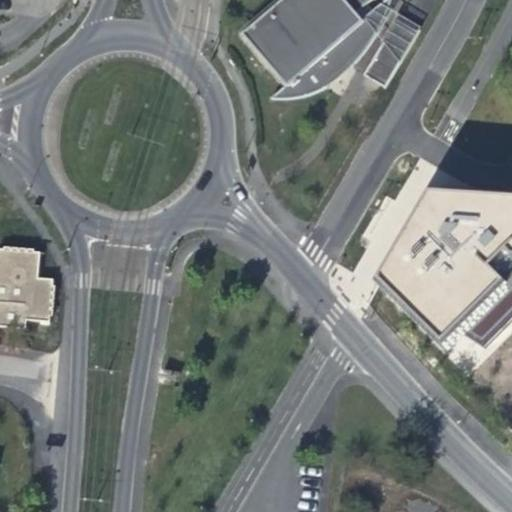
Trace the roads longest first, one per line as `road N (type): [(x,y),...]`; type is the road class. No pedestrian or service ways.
road 1 (unclassified): [(306,282),(462,0)]
road 2 (tertiary): [(306,282),(511,502)]
road 3 (tertiary): [(72,223),(78,252),(57,511)]
road 4 (tertiary): [(128,511),(169,226)]
road 5 (tertiary): [(221,161),(218,101),(203,74),(162,44)]
